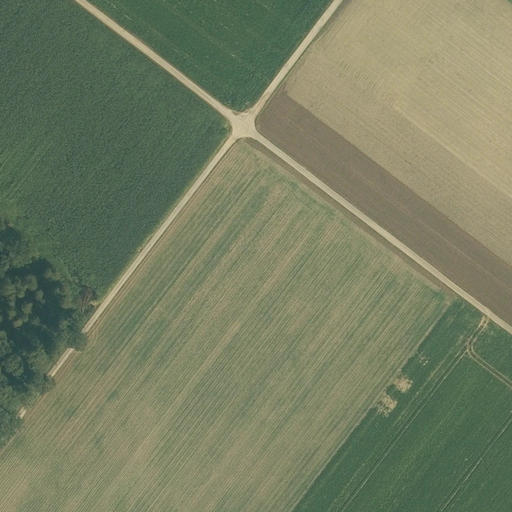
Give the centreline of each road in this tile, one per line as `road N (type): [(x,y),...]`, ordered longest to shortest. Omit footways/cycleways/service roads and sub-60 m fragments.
road 1 (track): [(0,441),(339,0)]
road 2 (track): [(77,0),(511,332)]
